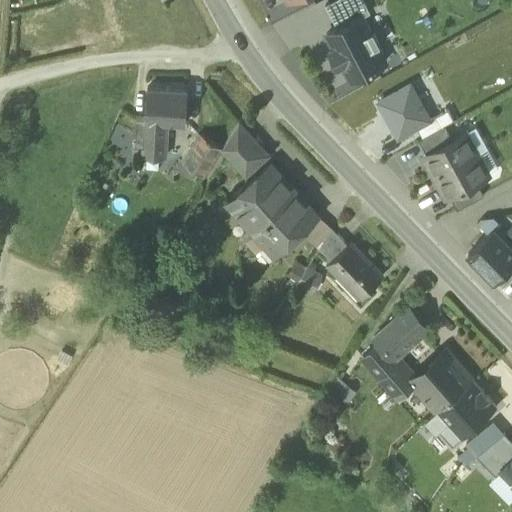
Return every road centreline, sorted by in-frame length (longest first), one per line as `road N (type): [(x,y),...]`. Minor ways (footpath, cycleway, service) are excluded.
road 1 (secondary): [(511,340),(314,138),(246,56)]
road 2 (unclassified): [(0,87),(108,57),(246,56)]
